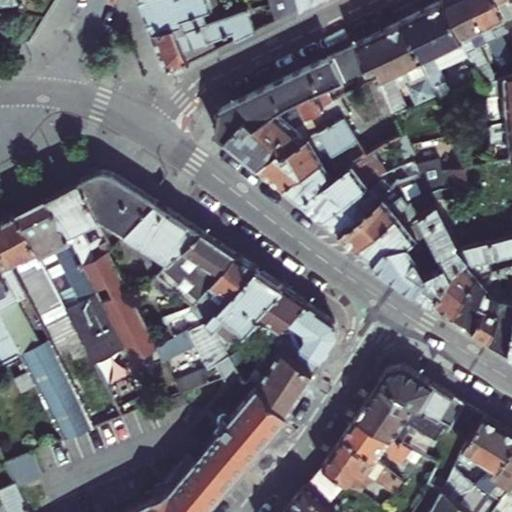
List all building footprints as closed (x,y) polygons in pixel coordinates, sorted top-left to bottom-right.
[(0,0),(0,9),(2,7),(0,5),(0,0),(20,0),(20,4),(26,3),(25,0),(0,0)] [(211,36),(227,30),(233,28),(227,11),(219,14),(216,3),(213,4),(211,0),(167,0),(144,8),(151,29),(174,21),(177,30),(200,20),(206,39),(211,36)] [(292,0),(275,0),(269,2),(274,20),(295,9),(292,0)] [(467,54),(442,0),(401,20),(438,97),(450,94),(431,52),(441,47),(448,63),(467,54)] [(480,26),(468,0),(443,0),(442,0),(467,54),(473,69),(486,63),(477,45),(486,40),(480,27),(480,26)] [(496,0),(468,0),(480,26),(480,27),(486,40),(494,59),(507,53),(498,34),(508,30),(505,23),(502,17),(504,16),(500,7),(496,0)] [(236,38),(255,29),(248,6),(227,11),(233,28),(236,38)] [(174,21),(151,29),(163,61),(177,67),(189,61),(184,47),(206,39),(200,20),(177,30),(174,21)] [(438,97),(401,20),(355,43),(366,66),(367,67),(369,66),(374,64),(378,76),(382,87),(391,112),(405,108),(396,88),(409,82),(419,104),(438,97)] [(233,28),(227,30),(230,41),(236,38),(233,28)] [(211,36),(206,39),(184,47),(189,61),(216,48),(211,36)] [(323,84),(347,74),(366,66),(355,43),(212,112),(211,127),(224,137),(243,114),(252,122),(275,108),(288,101),(295,97),(323,84)] [(374,64),(369,66),(373,78),(378,76),(374,64)] [(339,96),(354,88),(347,74),(323,84),(331,100),(339,96)] [(378,76),(373,78),(376,88),(382,87),(378,76)] [(331,100),(323,84),(295,97),(305,117),(309,116),(317,129),(328,122),(319,106),(331,100)] [(317,129),(305,136),(282,150),(278,146),(256,163),(282,185),(302,169),(356,137),(342,116),(348,112),(339,96),(331,100),(319,106),(328,122),(317,129)] [(305,117),(295,97),(288,101),(275,108),(305,136),(317,129),(309,116),(305,117)] [(305,136),(275,108),(252,122),(243,114),(224,137),(256,163),(278,146),(282,150),(305,136)] [(398,148),(404,163),(411,159),(402,133),(394,137),(398,148)] [(367,155),(356,137),(302,169),(282,185),(299,198),(344,169),(339,161),(357,151),(362,158),(367,155)] [(380,160),(398,148),(394,137),(367,155),(362,158),(344,169),(299,198),(321,216),(365,185),(367,183),(364,179),(383,166),(380,160)] [(504,141),(492,143),(492,149),(505,147),(504,141)] [(417,175),(411,159),(404,163),(390,170),(394,179),(407,173),(409,178),(417,175)] [(488,187),(484,163),(464,167),(467,183),(469,192),(488,187)] [(464,167),(441,171),(445,187),(467,183),(464,167)] [(76,182),(97,220),(102,218),(126,233),(156,202),(109,171),(97,171),(76,182)] [(337,229),(383,193),(391,187),(384,178),(367,188),(365,185),(321,216),(337,229)] [(337,229),(356,243),(408,201),(427,193),(421,179),(406,187),(402,192),(390,202),(383,193),(337,229)] [(76,182),(46,197),(95,293),(98,298),(107,315),(120,308),(79,229),(97,220),(76,182)] [(459,212),(491,204),(488,187),(469,192),(467,183),(445,187),(433,189),(429,192),(435,202),(456,197),(459,212)] [(55,253),(79,301),(95,293),(46,197),(16,212),(35,251),(38,256),(55,247),(55,253)] [(411,219),(415,216),(408,201),(356,243),(373,257),(386,243),(409,238),(417,233),(409,224),(411,219)] [(200,231),(156,202),(126,233),(169,263),(200,231)] [(455,237),(435,202),(415,216),(411,219),(409,224),(417,233),(409,238),(423,269),(410,285),(431,300),(462,252),(457,243),(454,237),(455,237)] [(0,219),(0,244),(10,265),(28,299),(42,291),(24,257),(35,251),(16,212),(0,219)] [(107,252),(112,247),(97,220),(79,229),(120,308),(107,315),(124,348),(131,362),(158,349),(156,346),(107,252)] [(234,253),(200,231),(169,263),(206,287),(234,253)] [(462,294),(475,271),(467,260),(511,250),(511,232),(506,233),(497,235),(457,243),(462,252),(431,300),(451,314),(462,294)] [(423,269),(409,238),(386,243),(373,257),(410,285),(423,269)] [(0,317),(19,355),(39,344),(16,301),(3,276),(8,273),(5,267),(10,265),(0,244),(0,317)] [(24,257),(42,291),(54,286),(38,256),(35,251),(24,257)] [(234,253),(206,287),(197,298),(216,311),(256,268),(234,253)] [(497,272),(497,266),(484,269),(497,280),(497,272)] [(207,321),(173,337),(156,346),(158,349),(163,358),(190,345),(194,341),(207,367),(176,383),(180,391),(197,385),(222,375),(215,363),(227,356),(223,350),(234,341),(241,335),(248,326),(257,315),(256,313),(282,286),(256,268),(216,311),(207,321)] [(479,303),(483,283),(475,271),(462,294),(451,314),(471,328),(485,305),(479,303)] [(471,328),(487,339),(497,310),(493,309),(499,294),(502,284),(498,284),(483,283),(479,303),(485,305),(471,328)] [(257,315),(248,326),(280,349),(312,371),(320,359),(302,348),(283,336),(285,333),(278,328),(306,301),(282,286),(256,313),(257,315)] [(95,293),(79,301),(74,303),(77,309),(98,298),(95,293)] [(497,310),(487,339),(507,350),(511,324),(511,298),(511,296),(499,294),(493,309),(497,310)] [(124,348),(107,315),(98,298),(77,309),(74,303),(65,308),(94,363),(124,348)] [(278,328),(285,333),(294,323),(306,331),(308,339),(302,348),(320,359),(336,335),(334,320),(306,301),(278,328)] [(166,324),(192,308),(191,305),(190,303),(163,316),(166,324)] [(0,365),(20,356),(19,355),(6,329),(0,317),(0,365)] [(39,344),(19,355),(20,356),(62,437),(93,425),(49,339),(39,344)] [(287,409),(312,371),(280,349),(267,369),(261,377),(257,371),(241,359),(245,356),(250,361),(255,356),(234,341),(223,350),(227,356),(243,381),(251,376),(257,385),(286,413),(287,409)] [(286,413),(257,385),(251,376),(243,381),(227,356),(215,363),(222,375),(197,385),(214,399),(213,400),(231,415),(206,445),(200,452),(232,477),(237,471),(285,414),(286,413)] [(387,366),(380,378),(446,420),(450,423),(465,401),(403,363),(387,366)] [(435,437),(446,420),(380,378),(356,413),(397,437),(404,435),(408,429),(407,424),(410,421),(435,437)] [(167,399),(171,409),(188,402),(184,393),(167,399)] [(449,425),(470,438),(485,413),(465,401),(450,423),(449,425)] [(342,434),(375,458),(384,446),(431,473),(435,465),(436,460),(397,437),(356,413),(342,434)] [(511,430),(485,413),(470,438),(465,447),(497,469),(511,448),(511,430)] [(402,478),(375,458),(342,434),(323,462),(347,480),(352,483),(355,478),(351,475),(356,468),(360,471),(367,470),(395,489),(402,478)] [(497,469),(465,447),(458,460),(455,465),(475,483),(478,482),(492,473),(497,469)] [(506,489),(511,480),(511,448),(497,469),(492,473),(498,478),(489,490),(488,491),(499,499),(501,496),(506,489)] [(200,452),(196,457),(171,488),(124,511),(202,511),(227,483),(232,477),(200,452)] [(335,511),(326,505),(347,480),(323,462),(321,465),(283,509),(287,511),(335,511)] [(451,471),(435,465),(431,473),(429,481),(443,486),(451,471)] [(475,483),(455,465),(451,471),(443,486),(449,491),(453,487),(458,492),(465,489),(467,488),(473,484),(475,483)] [(498,478),(492,473),(478,482),(489,490),(498,478)] [(28,511),(15,482),(13,480),(0,485),(0,492),(8,511),(28,511)] [(470,511),(471,511),(454,496),(449,491),(443,486),(428,511),(470,511)] [(454,496),(458,492),(453,487),(449,491),(454,496)] [(454,496),(471,511),(472,511),(489,511),(494,505),(499,499),(488,491),(481,500),(467,488),(465,489),(458,492),(454,496)] [(494,505),(502,511),(511,511),(511,493),(506,489),(501,496),(499,499),(494,505)] [(383,506),(391,495),(384,490),(377,501),(383,506)]
